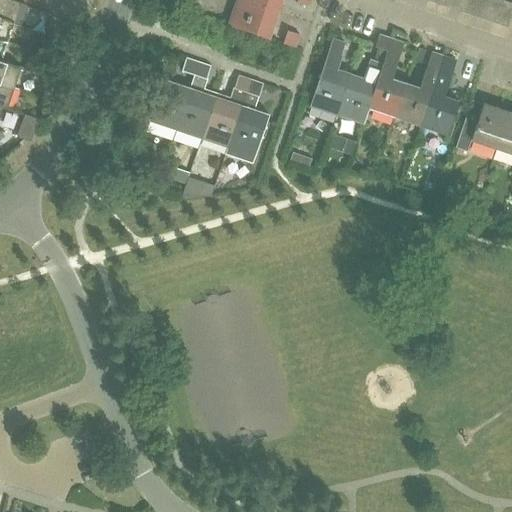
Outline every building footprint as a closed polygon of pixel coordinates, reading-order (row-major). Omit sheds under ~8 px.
[(26,5),(11,0),(0,0),(0,20),(13,24),(20,4),(25,6),(26,5)] [(244,0),(234,0),(226,24),(267,38),(276,11),(244,0)] [(244,0),(276,11),(279,0),(244,0)] [(450,0),(448,7),(459,11),(462,0),(450,0)] [(462,0),(459,11),(471,15),(476,0),(462,0)] [(476,0),(471,15),(482,18),(488,0),(476,0)] [(488,0),(482,18),(494,22),(501,0),(488,0)] [(501,0),(494,22),(506,26),(511,5),(511,2),(505,0),(501,0)] [(13,25),(13,24),(0,20),(0,40),(6,43),(5,44),(10,46),(11,43),(4,41),(9,24),(13,25)] [(282,42),(293,46),(297,34),(286,30),(282,42)] [(386,50),(390,38),(378,34),(373,46),(386,50)] [(402,42),(390,38),(386,50),(381,65),(367,107),(393,116),(404,84),(389,79),(402,42)] [(330,39),(322,65),(308,105),(335,114),(349,74),(335,69),(344,43),(330,39)] [(417,88),(404,84),(393,116),(419,125),(443,56),(430,51),(417,88)] [(443,56),(419,125),(446,134),(456,102),(442,97),(455,60),(443,56)] [(192,73),(196,62),(185,58),(181,69),(192,73)] [(0,83),(19,90),(19,89),(14,87),(20,69),(24,71),(25,69),(20,67),(0,60),(0,83)] [(362,123),(367,107),(381,65),(368,61),(362,78),(349,74),(335,114),(362,123)] [(208,66),(196,62),(192,73),(204,78),(208,66)] [(200,138),(214,97),(199,92),(204,78),(192,73),(187,88),(174,129),(200,138)] [(245,91),(249,79),(236,75),(232,86),(245,91)] [(147,120),(174,129),(187,88),(161,79),(147,120)] [(249,79),(245,91),(257,95),(261,83),(249,79)] [(19,91),(19,90),(0,83),(0,106),(2,107),(11,110),(12,108),(7,106),(13,89),(19,91)] [(227,101),(214,97),(200,138),(226,146),(245,91),(232,86),(231,86),(227,101)] [(226,146),(224,153),(251,162),(254,156),(267,115),(252,110),(257,95),(245,91),(226,146)] [(469,138),(494,147),(507,110),(481,102),(475,119),(463,115),(453,146),(465,151),(469,138)] [(511,184),(511,112),(507,110),(494,147),(511,153),(511,174),(509,183),(511,184)] [(17,133),(16,136),(24,139),(30,141),(38,119),(24,114),(17,133)]
